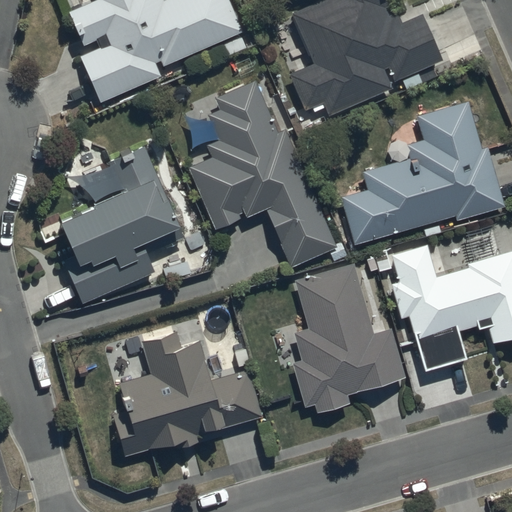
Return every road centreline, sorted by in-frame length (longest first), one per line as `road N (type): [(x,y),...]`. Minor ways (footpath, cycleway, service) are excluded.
road 1 (residential): [(249,511),(511,438)]
road 2 (residential): [(59,511),(0,306)]
